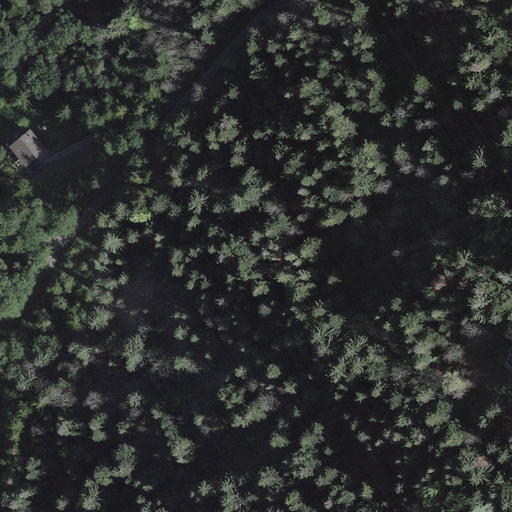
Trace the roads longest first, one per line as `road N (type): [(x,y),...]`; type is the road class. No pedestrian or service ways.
road 1 (unclassified): [(290,0),(229,50),(51,260),(0,339)]
road 2 (track): [(0,197),(48,192),(120,161),(132,166)]
